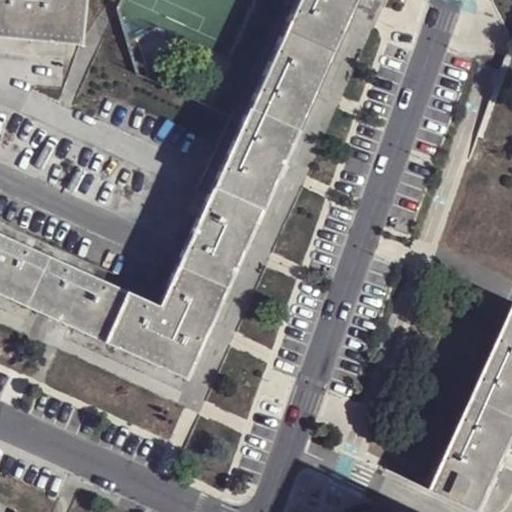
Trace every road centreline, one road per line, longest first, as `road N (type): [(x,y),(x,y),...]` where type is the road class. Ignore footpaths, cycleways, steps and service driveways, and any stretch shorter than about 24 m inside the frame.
road 1 (tertiary): [(268,511),(447,0)]
road 2 (residential): [(0,419),(206,511)]
